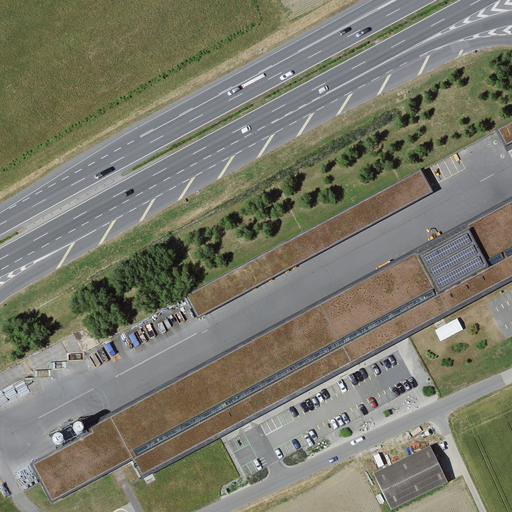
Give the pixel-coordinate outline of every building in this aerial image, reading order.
[(511,145),(511,124),(497,133),(506,149),(511,145)] [(432,194),(421,174),(185,299),(197,321),(432,194)] [(511,203),(466,228),(470,232),(420,260),(417,254),(86,431),(90,438),(57,454),(32,467),(38,483),(51,506),(131,462),(142,481),(511,280),(511,203)] [(441,339),(464,330),(460,318),(436,328),(441,339)] [(430,450),(374,477),(390,511),(391,511),(447,485),(430,450)]
